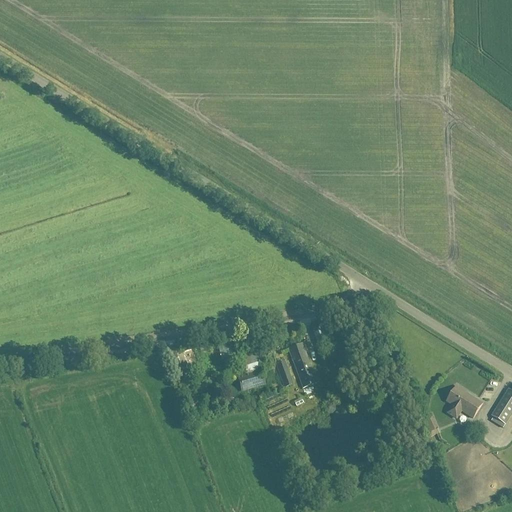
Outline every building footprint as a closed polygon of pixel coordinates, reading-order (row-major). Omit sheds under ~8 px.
[(304,344),(288,350),(303,388),(316,383),(305,353),(307,352),(304,344)] [(182,352),(169,357),(181,389),(194,384),(182,352)] [(239,380),(242,390),(263,383),(258,370),(267,367),(268,372),(274,370),(268,352),(244,360),(250,377),(239,380)] [(293,386),(291,381),(285,363),(276,366),(284,389),(293,386)] [(446,403),(452,406),(446,415),(456,421),(462,413),(473,420),(483,404),(465,392),(465,393),(456,387),(446,403)] [(492,417),(505,426),(511,416),(511,392),(510,391),(492,417)] [(430,438),(439,434),(436,427),(427,431),(430,438)]
